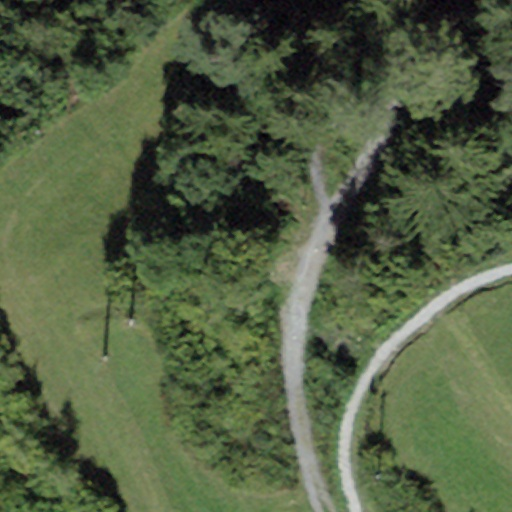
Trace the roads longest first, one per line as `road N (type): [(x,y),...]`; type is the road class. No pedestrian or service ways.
road 1 (track): [(322,231),(295,305),(289,365),(330,511)]
road 2 (track): [(463,0),(322,231)]
